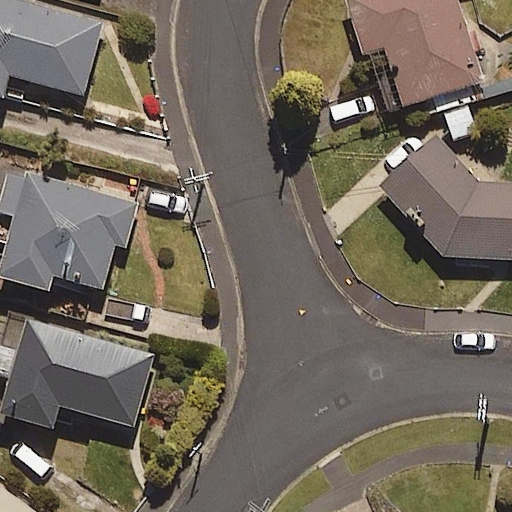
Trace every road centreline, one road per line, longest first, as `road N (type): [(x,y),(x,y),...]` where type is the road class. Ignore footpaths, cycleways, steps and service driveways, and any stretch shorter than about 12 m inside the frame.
road 1 (residential): [(329,400),(300,343),(230,118),(218,66),(222,0)]
road 2 (residential): [(511,373),(462,366),(391,374),(329,400)]
road 3 (residential): [(329,400),(276,436),(214,511)]
